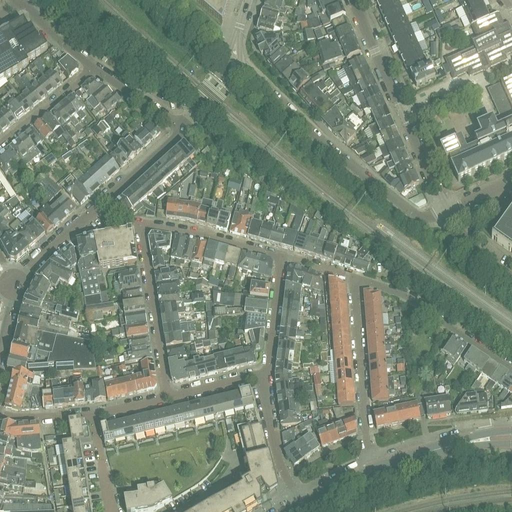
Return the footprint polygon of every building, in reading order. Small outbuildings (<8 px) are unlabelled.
[(195,0),(223,24),(230,0),(195,0)] [(285,11),(281,10),(282,5),(267,0),(266,2),(264,10),(279,14),(284,15),(285,11)] [(334,0),(313,0),(310,0),(307,0),(307,9),(311,9),(311,10),(323,6),(322,5),(334,0)] [(342,8),(338,0),(334,0),(322,5),(323,6),(311,10),(315,19),(317,18),(319,17),(319,18),(320,17),(342,8)] [(392,0),(378,6),(382,16),(401,7),(398,0),(392,0)] [(427,0),(426,1),(422,2),(422,4),(419,5),(421,9),(424,8),(429,6),(427,0)] [(479,0),(462,8),(466,17),(485,8),(481,0),(479,0)] [(432,12),(429,6),(424,8),(427,15),(432,12)] [(382,16),(386,25),(405,16),(401,7),(382,16)] [(328,19),(330,24),(346,17),(342,8),(320,17),(319,18),(321,22),(328,19)] [(466,17),(470,26),(471,26),(490,18),(485,8),(466,17)] [(300,10),(298,9),(296,9),(296,17),(298,17),(306,18),(305,17),(300,17),(300,10)] [(264,10),(261,19),(282,25),(285,25),(287,19),(282,18),(281,19),(278,18),(279,14),(264,10)] [(445,23),(444,21),(459,14),(457,10),(442,17),(437,19),(440,25),(445,23)] [(499,14),(495,16),(490,18),(471,26),(477,40),(472,42),(478,40),(480,39),(482,43),(487,40),(487,38),(489,37),(489,35),(509,26),(507,22),(503,24),(499,14)] [(386,25),(390,34),(409,25),(405,16),(386,25)] [(321,27),(317,18),(315,19),(306,22),(310,31),(312,31),(321,27)] [(273,34),(275,28),(280,30),(282,25),(261,19),(258,30),(261,31),(260,33),(265,34),(266,32),(273,34)] [(346,19),(332,25),(334,29),(326,32),(328,37),(350,28),(346,19)] [(27,62),(48,50),(42,41),(39,43),(31,29),(29,30),(23,22),(9,30),(0,35),(0,81),(28,65),(27,62)] [(300,23),(302,32),(305,32),(308,31),(306,22),(300,23)] [(390,34),(394,43),(413,35),(409,25),(390,34)] [(436,32),(440,40),(460,31),(458,26),(451,29),(450,26),(436,32)] [(452,77),(453,79),(453,80),(457,78),(457,77),(467,72),(469,77),(483,71),(490,68),(507,60),(505,56),(511,52),(511,34),(510,31),(511,30),(509,26),(489,35),(489,37),(487,38),(487,40),(482,43),(480,39),(478,40),(472,42),(474,47),(445,60),(452,75),(451,75),(452,77)] [(353,37),(350,28),(328,37),(330,40),(337,37),(339,42),(353,37)] [(308,31),(305,32),(307,42),(309,42),(315,40),(312,31),(310,31),(308,31)] [(418,35),(422,45),(429,42),(424,32),(418,35)] [(284,34),(255,38),(258,45),(256,46),(261,54),(263,54),(266,60),(279,49),(284,49),(286,48),(288,47),(288,45),(283,46),(282,37),(284,37),(284,34)] [(394,43),(398,52),(417,44),(413,35),(394,43)] [(357,45),(353,37),(339,42),(340,44),(343,51),(357,45)] [(316,44),(315,40),(309,42),(307,42),(305,43),(307,48),(307,49),(316,44)] [(318,50),(316,44),(307,49),(307,48),(305,50),(308,57),(311,56),(310,56),(318,50)] [(343,60),(342,57),(345,56),(343,51),(340,44),(338,45),(319,52),(323,67),(325,71),(336,68),(335,63),(343,60)] [(398,52),(402,61),(421,53),(417,44),(398,52)] [(346,60),(361,55),(357,45),(343,51),(345,56),(346,60)] [(48,52),(53,58),(59,52),(54,47),(48,52)] [(266,60),(274,68),(290,53),(286,48),(284,49),(279,49),(266,60)] [(318,52),(318,50),(310,56),(311,56),(315,63),(321,60),(317,52),(318,52)] [(407,71),(426,63),(421,53),(402,61),(407,71)] [(78,67),(64,55),(60,59),(63,63),(59,67),(69,79),(78,71),(78,67)] [(275,70),(282,78),(294,67),(295,66),(293,67),(286,59),(275,70)] [(363,59),(343,68),(347,78),(367,68),(363,59)] [(44,67),(38,60),(33,64),(35,68),(36,69),(36,68),(37,70),(55,90),(63,84),(52,71),(48,75),(42,68),(44,67)] [(440,61),(433,64),(410,74),(416,87),(435,79),(438,78),(435,70),(434,67),(441,64),(440,61)] [(282,78),(289,85),(300,75),(302,74),(295,66),(294,67),(282,78)] [(371,78),(367,68),(347,78),(351,87),(352,87),(357,85),(371,78)] [(40,81),(37,84),(47,97),(50,95),(55,90),(37,70),(33,74),(40,81)] [(328,73),(330,78),(334,84),(340,82),(335,71),(332,72),(328,73)] [(447,77),(446,75),(445,73),(439,75),(438,78),(437,78),(438,81),(447,77)] [(310,82),(302,74),(300,75),(289,85),(297,94),(310,82)] [(310,79),(312,84),(320,79),(318,75),(310,79)] [(13,80),(17,85),(25,94),(21,97),(32,110),(40,103),(20,80),(21,80),(18,77),(13,80)] [(40,103),(47,97),(37,84),(33,87),(25,77),(21,80),(20,80),(40,103)] [(376,88),(371,78),(357,85),(352,87),(349,88),(349,89),(342,92),(341,92),(344,96),(354,92),(356,96),(361,93),(362,94),(376,88)] [(499,117),(492,120),(477,127),(481,137),(463,145),(461,138),(453,142),(440,148),(446,162),(449,160),(451,166),(451,167),(458,182),(473,175),(511,157),(511,79),(500,85),(493,88),(488,90),(499,117)] [(322,97),(320,94),(326,89),(328,90),(333,85),(329,80),(325,84),(324,85),(304,102),(310,109),(323,98),(322,97)] [(86,102),(87,103),(103,88),(95,81),(91,81),(81,89),(90,99),(86,102)] [(311,84),(298,96),(304,102),(324,85),(325,84),(323,82),(320,85),(318,83),(314,88),(311,84)] [(8,84),(2,89),(3,90),(7,95),(13,91),(8,84)] [(87,103),(93,111),(113,95),(103,88),(87,103)] [(380,97),(376,88),(362,94),(362,95),(358,96),(356,97),(361,106),(380,97)] [(310,109),(316,115),(339,94),(337,91),(334,93),(331,90),(322,97),(323,98),(310,109)] [(316,115),(322,122),(335,110),(332,108),(340,101),(342,103),(345,101),(342,98),(340,95),(339,94),(316,115)] [(85,109),(74,95),(66,102),(77,115),(82,121),(86,117),(82,112),(85,109)] [(91,114),(94,118),(104,110),(107,114),(121,102),(113,95),(93,111),(94,112),(91,114)] [(8,96),(1,102),(17,122),(24,116),(11,99),(10,99),(8,96)] [(14,96),(11,99),(24,116),(32,110),(21,97),(17,100),(14,96)] [(385,108),(380,97),(361,106),(366,117),(371,115),(370,114),(385,108)] [(0,109),(0,117),(9,128),(17,122),(1,102),(0,103),(6,109),(2,112),(0,109)] [(66,102),(59,108),(71,124),(75,129),(79,133),(82,130),(74,118),(77,115),(66,102)] [(322,122),(332,133),(351,112),(342,103),(335,110),(322,122)] [(359,107),(354,103),(349,109),(352,112),(357,108),(359,107)] [(362,110),(359,107),(357,108),(352,112),(357,116),(362,110)] [(51,114),(68,135),(72,140),(76,137),(67,126),(71,124),(79,133),(75,129),(71,124),(59,108),(51,114)] [(390,119),(385,108),(370,114),(371,115),(375,125),(390,119)] [(115,111),(109,115),(110,117),(113,121),(119,116),(115,111)] [(332,133),(346,146),(357,134),(365,125),(351,112),(332,133)] [(46,119),(42,122),(57,140),(65,134),(49,115),(46,119)] [(0,132),(1,134),(9,128),(0,117),(0,132)] [(375,125),(380,135),(394,129),(390,119),(375,125)] [(104,121),(96,127),(102,133),(104,135),(110,129),(104,121)] [(34,128),(45,141),(48,138),(51,142),(53,141),(56,144),(58,141),(57,140),(42,122),(38,125),(34,128)] [(134,138),(143,149),(152,141),(143,131),(135,123),(132,127),(139,135),(134,138)] [(147,128),(143,131),(152,141),(160,134),(151,124),(149,126),(147,125),(145,126),(147,128)] [(92,131),(96,136),(97,137),(102,133),(96,127),(92,131)] [(32,129),(25,135),(36,149),(40,155),(43,158),(47,154),(40,145),(43,142),(32,129)] [(93,134),(89,129),(84,132),(88,138),(93,134)] [(399,139),(394,129),(380,135),(380,136),(375,138),(380,148),(399,139)] [(142,150),(126,133),(122,137),(124,139),(122,141),(123,143),(124,144),(135,156),(142,150)] [(25,135),(17,141),(32,161),(40,155),(36,149),(25,135)] [(404,151),(399,139),(380,148),(380,149),(379,149),(384,160),(390,157),(404,151)] [(17,141),(10,148),(20,161),(25,167),(32,161),(17,141)] [(76,146),(76,145),(72,141),(68,144),(71,149),(76,146)] [(351,150),(358,156),(370,149),(368,144),(372,142),(371,142),(366,144),(365,141),(361,142),(361,145),(351,150)] [(111,157),(121,169),(128,163),(115,147),(115,148),(112,145),(110,143),(107,146),(109,148),(107,149),(113,155),(111,157)] [(118,144),(115,147),(128,163),(135,156),(124,144),(123,143),(120,146),(118,144)] [(82,144),(78,147),(73,150),(76,154),(81,151),(85,148),(82,144)] [(184,144),(176,151),(186,162),(188,165),(189,166),(192,170),(196,167),(190,160),(194,156),(184,144)] [(10,148),(2,154),(13,168),(20,161),(10,148)] [(211,154),(211,153),(206,149),(201,154),(204,157),(211,154)] [(70,152),(66,155),(68,159),(73,156),(76,154),(73,150),(70,152)] [(360,159),(368,165),(376,160),(374,156),(378,154),(376,150),(360,159)] [(185,168),(188,165),(186,162),(176,151),(168,158),(178,170),(182,166),(185,168)] [(388,170),(389,171),(395,168),(409,162),(404,151),(390,157),(392,163),(386,165),(388,170)] [(0,155),(0,169),(5,175),(8,172),(12,176),(17,173),(13,168),(2,154),(0,155)] [(41,162),(44,165),(49,163),(52,166),(57,161),(51,155),(41,162)] [(119,170),(107,157),(99,164),(111,178),(119,170)] [(180,181),(173,174),(178,170),(168,158),(160,166),(177,184),(180,181)] [(409,162),(395,168),(396,171),(400,179),(414,174),(409,162)] [(99,164),(91,171),(104,184),(111,178),(99,164)] [(167,179),(174,186),(177,184),(160,166),(153,172),(163,183),(167,179)] [(72,197),(81,206),(85,202),(89,198),(77,184),(77,183),(63,169),(59,174),(66,182),(65,183),(70,188),(66,192),(71,198),(72,197)] [(91,171),(83,178),(97,191),(104,184),(91,171)] [(164,195),(158,188),(163,183),(153,172),(145,179),(161,197),(164,195)] [(391,185),(394,188),(395,188),(403,194),(405,192),(419,185),(414,174),(400,179),(394,182),(393,182),(391,185)] [(49,203),(61,192),(62,192),(45,175),(37,181),(37,182),(33,185),(31,186),(49,203)] [(384,180),(390,185),(393,182),(394,182),(395,181),(388,176),(384,180)] [(29,180),(33,185),(37,182),(37,181),(36,181),(32,177),(29,180)] [(89,198),(97,191),(83,178),(77,183),(77,184),(89,198)] [(151,193),(157,200),(161,197),(145,179),(138,186),(147,197),(151,193)] [(0,183),(6,192),(10,188),(5,180),(0,183)] [(230,180),(228,188),(227,190),(239,193),(242,184),(230,180)] [(245,180),(243,187),(250,189),(252,182),(245,180)] [(24,183),(14,190),(17,194),(27,187),(24,183)] [(179,193),(179,185),(171,193),(179,193)] [(138,186),(130,193),(141,206),(143,208),(148,211),(150,207),(144,203),(143,201),(147,197),(138,186)] [(6,192),(12,200),(15,198),(16,198),(16,197),(10,188),(6,192)] [(120,214),(135,215),(143,208),(141,206),(130,193),(122,200),(115,207),(120,214)] [(268,204),(277,206),(279,200),(270,197),(268,201),(269,201),(268,204)] [(0,208),(0,244),(9,262),(16,263),(29,251),(3,222),(11,215),(19,206),(21,205),(16,198),(15,198),(12,200),(1,208),(0,208)] [(64,198),(63,199),(57,205),(67,217),(75,209),(64,198)] [(249,216),(244,214),(239,236),(247,238),(254,214),(258,200),(253,199),(249,216)] [(196,224),(206,227),(210,212),(212,203),(213,202),(203,200),(201,208),(196,224)] [(206,227),(216,230),(222,210),(224,203),(218,201),(217,204),(212,203),(210,212),(206,227)] [(169,202),(166,219),(176,220),(179,204),(179,203),(169,202)] [(176,220),(186,221),(189,205),(179,204),(176,220)] [(47,208),(60,223),(67,217),(57,205),(50,211),(47,208)] [(193,223),(196,224),(201,208),(190,205),(189,205),(186,221),(193,223)] [(37,244),(45,237),(35,225),(36,224),(26,212),(25,213),(19,206),(11,215),(37,244)] [(235,212),(230,234),(239,236),(244,214),(240,213),(242,207),(237,206),(236,208),(235,212)] [(291,206),(288,214),(294,216),(296,217),(303,219),(304,214),(296,209),(295,209),(291,206)] [(54,229),(60,223),(47,208),(44,211),(42,209),(39,213),(40,214),(54,229)] [(46,236),(54,229),(40,214),(43,217),(39,221),(29,209),(26,212),(36,224),(46,236)] [(216,230),(226,233),(230,218),(225,216),(226,211),(222,210),(216,230)] [(511,210),(491,239),(511,253),(511,210)] [(247,238),(257,241),(262,226),(262,221),(260,220),(261,216),(254,214),(247,238)] [(29,251),(37,244),(11,215),(3,222),(29,251)] [(299,235),(294,251),(303,254),(313,222),(310,221),(305,237),(299,235)] [(303,254),(313,257),(319,237),(313,235),(316,225),(313,222),(303,254)] [(268,223),(267,227),(262,226),(257,241),(269,244),(274,229),(273,229),(274,225),(268,223)] [(275,229),(274,229),(269,244),(281,248),(285,232),(278,230),(279,226),(276,225),(275,229)] [(292,250),(297,235),(300,227),(293,226),(291,233),(285,232),(281,248),(292,250)] [(313,257),(323,260),(328,241),(324,240),(327,232),(322,229),(320,237),(319,237),(313,257)] [(119,233),(106,235),(108,242),(110,261),(111,267),(136,263),(132,235),(127,232),(119,233)] [(169,251),(171,236),(153,233),(148,238),(151,254),(162,252),(169,251)] [(77,242),(78,249),(79,263),(77,265),(79,275),(80,281),(83,294),(84,299),(86,309),(86,310),(109,306),(109,305),(103,274),(100,274),(99,269),(111,267),(110,261),(108,242),(106,235),(105,235),(93,237),(77,242)] [(323,260),(332,263),(338,247),(333,245),(335,238),(330,235),(328,241),(323,260)] [(175,267),(175,266),(179,267),(186,239),(175,237),(171,259),(176,261),(176,264),(170,263),(170,266),(175,267)] [(342,266),(352,270),(357,255),(358,252),(351,249),(353,239),(349,238),(347,250),(345,249),(344,251),(346,251),(342,266)] [(180,267),(180,266),(183,267),(184,262),(191,263),(197,242),(186,239),(179,267),(180,267)] [(200,269),(207,244),(197,242),(191,263),(189,269),(198,270),(198,269),(200,269)] [(212,268),(212,269),(219,247),(209,244),(204,262),(203,266),(206,267),(212,268)] [(60,256),(59,257),(71,269),(75,266),(74,250),(70,247),(60,256)] [(218,264),(225,266),(230,250),(219,247),(212,269),(212,270),(217,271),(218,264)] [(345,249),(338,247),(332,263),(342,266),(346,251),(344,251),(345,249)] [(368,267),(369,264),(362,263),(364,257),(368,251),(363,247),(358,252),(357,255),(352,270),(366,275),(367,272),(369,273),(370,267),(368,267)] [(232,281),(240,253),(230,250),(225,266),(230,268),(227,280),(232,281)] [(371,250),(367,254),(376,261),(379,257),(371,250)] [(156,270),(157,274),(154,275),(156,285),(182,282),(182,280),(178,280),(177,271),(165,273),(164,262),(168,262),(169,258),(163,259),(162,252),(151,254),(154,271),(156,270)] [(242,253),(237,270),(243,271),(243,275),(246,276),(252,256),(242,253)] [(257,275),(258,275),(262,259),(252,256),(246,276),(256,279),(257,275)] [(59,257),(50,266),(66,273),(71,269),(59,257)] [(262,280),(270,282),(273,265),(270,261),(262,259),(258,275),(263,277),(262,280)] [(73,277),(66,273),(50,266),(43,272),(68,286),(73,277)] [(288,270),(286,282),(286,283),(302,288),(302,287),(304,271),(292,268),(288,270)] [(312,294),(313,294),(312,292),(313,274),(304,271),(302,287),(306,289),(305,291),(311,293),(312,294)] [(43,272),(36,279),(57,291),(64,295),(68,286),(43,272)] [(140,290),(138,272),(113,276),(115,284),(114,284),(115,294),(120,293),(140,290)] [(323,297),(322,277),(313,274),(312,292),(313,294),(323,297)] [(36,279),(31,289),(47,297),(49,292),(55,294),(57,291),(36,279)] [(328,279),(330,297),(346,295),(346,288),(343,288),(342,283),(328,279)] [(156,285),(158,295),(180,293),(179,285),(183,284),(182,282),(156,285)] [(286,283),(285,294),(300,298),(301,289),(302,288),(286,283)] [(251,285),(250,293),(244,293),(243,295),(241,295),(241,296),(242,296),(268,300),(270,288),(251,285)] [(31,289),(27,297),(63,310),(66,303),(47,297),(31,289)] [(120,303),(142,300),(140,290),(120,293),(122,293),(123,299),(119,300),(120,303)] [(364,293),(365,306),(381,304),(380,300),(380,294),(373,295),(372,292),(364,293)] [(158,295),(159,306),(186,305),(185,302),(182,303),(180,293),(158,295)] [(240,297),(224,295),(213,293),(212,298),(212,303),(213,312),(214,320),(221,319),(221,320),(240,317),(245,316),(266,319),(268,300),(242,296),(241,296),(240,297)] [(285,294),(284,304),(301,307),(302,298),(300,298),(285,294)] [(330,297),(331,308),(347,307),(346,295),(330,297)] [(27,297),(23,308),(42,313),(43,311),(48,313),(59,317),(59,318),(77,323),(79,315),(63,310),(27,297)] [(142,302),(118,306),(120,317),(119,317),(144,314),(142,302)] [(284,304),(282,313),(300,315),(301,307),(284,304)] [(365,306),(365,317),(381,316),(381,304),(365,306)] [(114,311),(113,305),(109,305),(109,306),(86,310),(88,323),(93,322),(99,321),(103,321),(102,319),(111,317),(111,312),(114,311)] [(159,306),(161,318),(185,314),(183,305),(186,305),(159,306)] [(324,319),(324,312),(318,311),(318,307),(311,305),(310,310),(317,311),(318,318),(320,318),(324,319)] [(331,308),(331,319),(348,317),(347,307),(331,308)] [(69,332),(71,324),(52,319),(42,316),(22,311),(18,328),(37,333),(57,337),(59,329),(69,332)] [(207,322),(214,322),(214,320),(213,312),(206,313),(205,313),(205,317),(207,318),(207,322)] [(282,313),(281,322),(299,324),(300,315),(282,313)] [(121,329),(146,325),(144,314),(119,317),(121,329)] [(163,328),(183,324),(183,322),(179,323),(178,315),(185,314),(161,318),(163,328)] [(244,334),(245,335),(264,331),(266,319),(245,316),(240,317),(239,324),(246,325),(245,332),(244,334)] [(365,317),(366,327),(382,326),(381,316),(365,317)] [(331,319),(332,330),(349,329),(348,317),(331,319)] [(281,322),(280,331),(298,333),(299,324),(281,322)] [(163,328),(164,338),(188,333),(187,324),(183,324),(163,328)] [(325,327),(320,326),(316,326),(316,334),(325,335),(325,327)] [(366,327),(367,339),(383,337),(382,331),(382,326),(366,327)] [(90,335),(89,329),(84,327),(82,333),(90,335)] [(127,340),(148,336),(146,327),(111,332),(112,338),(126,336),(127,340)] [(10,359),(32,365),(31,365),(35,365),(41,365),(47,365),(61,364),(73,364),(73,372),(76,372),(96,371),(91,344),(57,337),(37,333),(18,328),(13,345),(10,359)] [(332,330),(333,341),(350,340),(349,329),(332,330)] [(245,335),(245,338),(247,345),(250,344),(251,347),(252,347),(252,348),(254,354),(262,351),(264,331),(245,335)] [(279,341),(295,342),(295,338),(303,339),(304,334),(298,333),(280,331),(279,341)] [(92,347),(104,345),(102,333),(96,334),(90,335),(92,347)] [(166,348),(182,345),(182,341),(190,339),(190,333),(188,334),(188,333),(164,338),(166,348)] [(389,340),(389,343),(384,343),(383,337),(367,339),(368,350),(391,348),(394,347),(393,340),(389,340)] [(442,360),(445,362),(459,342),(451,337),(441,352),(445,355),(442,360)] [(148,338),(120,343),(120,347),(128,346),(129,352),(150,349),(148,338)] [(333,341),(334,351),(350,350),(350,340),(333,341)] [(453,367),(466,347),(459,342),(445,362),(453,367)] [(194,345),(196,352),(203,350),(203,349),(202,343),(194,345)] [(279,343),(278,353),(294,355),(295,348),(299,348),(300,345),(279,343)] [(167,350),(168,361),(186,357),(185,346),(167,350)] [(243,350),(242,350),(246,366),(256,364),(254,354),(252,348),(252,347),(251,347),(251,348),(243,350)] [(368,350),(369,358),(385,357),(384,353),(391,352),(391,348),(368,350)] [(123,355),(124,364),(152,360),(150,349),(129,352),(127,352),(127,354),(123,355)] [(242,350),(233,353),(237,369),(246,366),(242,350)] [(334,351),(335,358),(335,362),(351,361),(350,350),(334,351)] [(465,370),(468,373),(480,356),(471,350),(463,362),(469,366),(465,370)] [(233,353),(223,355),(227,371),(237,369),(233,353)] [(278,353),(276,363),(296,366),(298,366),(298,361),(293,361),(294,355),(278,353)] [(223,355),(213,358),(217,374),(227,371),(223,355)] [(476,370),(481,374),(489,362),(480,356),(468,373),(472,376),(476,370)] [(369,358),(369,367),(392,365),(392,361),(385,361),(385,357),(369,358)] [(213,358),(204,361),(207,376),(217,374),(213,358)] [(187,359),(183,360),(184,364),(188,381),(198,379),(193,362),(197,361),(197,360),(192,361),(192,364),(189,365),(187,359)] [(183,364),(169,367),(171,381),(176,384),(188,381),(184,364),(183,360),(183,364)] [(197,360),(197,361),(193,362),(198,379),(207,376),(204,361),(198,362),(197,360)] [(7,371),(14,373),(25,376),(32,375),(40,374),(57,373),(73,372),(73,364),(61,364),(47,365),(41,365),(35,365),(31,365),(29,366),(27,365),(9,361),(7,371)] [(335,362),(335,363),(336,374),(352,372),(351,361),(335,362)] [(152,362),(141,365),(143,375),(147,392),(154,390),(156,385),(152,362)] [(481,374),(491,381),(499,369),(489,362),(481,374)] [(276,363),(275,374),(291,375),(292,369),(296,369),(296,366),(276,363)] [(303,366),(304,374),(310,373),(309,369),(314,368),(313,364),(309,365),(303,365),(303,366)] [(369,367),(370,376),(386,375),(386,370),(392,370),(392,365),(369,367)] [(495,385),(499,388),(507,375),(499,369),(491,381),(485,390),(490,393),(495,385)] [(353,383),(352,372),(336,374),(330,374),(331,385),(337,385),(353,383)] [(14,373),(11,384),(39,389),(42,389),(40,374),(32,375),(25,376),(14,373)] [(143,375),(135,377),(135,373),(133,374),(138,394),(147,392),(143,375)] [(113,378),(112,374),(102,375),(103,380),(111,379),(112,383),(105,385),(108,401),(118,399),(113,378)] [(131,379),(124,380),(128,396),(138,394),(133,374),(130,374),(131,379)] [(276,387),(296,384),(299,383),(299,379),(291,380),(291,376),(291,375),(275,374),(275,377),(276,387)] [(370,376),(371,385),(393,383),(393,378),(386,379),(386,375),(370,376)] [(503,401),(508,394),(511,387),(511,378),(507,375),(499,388),(504,391),(499,399),(503,401)] [(124,380),(117,382),(116,378),(113,378),(118,399),(128,396),(124,380)] [(313,392),(312,381),(306,382),(302,383),(303,393),(306,393),(313,392)] [(476,381),(471,389),(478,391),(481,385),(476,381)] [(57,382),(52,382),(45,383),(46,391),(42,391),(43,409),(54,408),(53,392),(52,388),(57,388),(57,382)] [(77,384),(72,385),(74,406),(84,405),(82,383),(80,384),(77,384)] [(82,383),(84,405),(106,401),(103,383),(92,385),(92,387),(83,389),(82,383)] [(337,385),(337,396),(354,395),(353,383),(337,385)] [(371,385),(371,394),(394,391),(393,383),(371,385)] [(40,402),(39,389),(11,384),(8,395),(40,402)] [(276,387),(277,396),(293,394),(292,386),(296,386),(296,384),(276,387)] [(405,403),(406,407),(405,407),(409,423),(420,420),(419,418),(425,417),(422,399),(420,399),(418,391),(422,386),(419,384),(414,392),(416,404),(410,406),(409,402),(405,403)] [(72,390),(63,391),(64,407),(74,406),(72,385),(72,390)] [(54,408),(64,407),(63,391),(53,392),(54,408)] [(250,391),(239,394),(240,396),(244,414),(247,427),(252,426),(252,424),(258,423),(250,391)] [(372,403),(388,401),(388,397),(394,396),(394,391),(371,394),(372,403)] [(480,393),(481,397),(476,398),(478,412),(488,411),(487,409),(489,409),(489,404),(487,404),(486,397),(485,397),(485,392),(480,393)] [(239,394),(230,396),(235,416),(244,414),(240,396),(239,394)] [(277,396),(279,406),(298,404),(298,401),(294,402),(293,394),(277,396)] [(41,410),(40,402),(8,395),(5,409),(18,412),(41,410)] [(334,400),(338,400),(338,407),(355,406),(354,395),(337,396),(333,396),(334,400)] [(230,396),(220,399),(225,419),(235,416),(230,396)] [(456,410),(455,412),(457,415),(478,412),(476,398),(476,396),(466,397),(456,410)] [(511,397),(503,406),(501,406),(501,409),(511,408),(511,397)] [(448,398),(436,400),(439,417),(451,415),(448,398)] [(215,421),(224,419),(225,419),(220,399),(210,401),(215,421)] [(424,402),(427,419),(439,417),(436,400),(430,401),(424,402)] [(210,401),(200,404),(205,424),(215,421),(210,401)] [(200,404),(190,406),(195,426),(205,424),(200,404)] [(279,406),(280,417),(299,414),(298,406),(298,404),(279,406)] [(190,406),(180,409),(185,429),(195,426),(190,406)] [(405,407),(395,409),(398,425),(409,423),(405,407)] [(180,409),(170,411),(175,431),(185,429),(180,409)] [(337,424),(333,426),(339,442),(347,439),(337,409),(332,410),(337,424)] [(346,421),(341,409),(337,409),(347,439),(357,435),(355,418),(346,421)] [(384,411),(387,427),(398,425),(395,409),(389,410),(384,411)] [(170,411),(160,413),(165,434),(175,431),(170,411)] [(384,411),(373,414),(376,430),(387,427),(384,411)] [(160,413),(150,416),(155,436),(165,434),(160,413)] [(296,419),(296,415),(299,414),(280,417),(281,426),(297,425),(300,422),(300,418),(296,419)] [(150,416),(140,418),(145,439),(155,436),(150,416)] [(140,418),(130,421),(135,441),(145,439),(140,418)] [(313,425),(311,420),(303,424),(305,428),(313,425)] [(130,421),(121,423),(126,444),(135,441),(130,421)] [(326,421),(322,422),(330,445),(339,442),(333,426),(329,427),(326,421)] [(86,422),(68,423),(70,434),(88,431),(86,422)] [(316,432),(321,448),(330,445),(322,422),(318,424),(321,430),(316,432)] [(121,423),(111,426),(116,446),(126,444),(121,423)] [(303,424),(298,427),(301,433),(306,430),(305,428),(303,424)] [(16,426),(2,425),(0,431),(0,439),(8,442),(16,444),(16,453),(32,455),(41,454),(39,425),(16,426)] [(106,449),(116,446),(111,426),(100,428),(106,449)] [(276,483),(269,456),(262,427),(259,428),(248,430),(238,433),(250,481),(196,511),(251,511),(261,506),(260,496),(276,483)] [(295,446),(294,428),(282,434),(283,440),(288,439),(293,447),(284,453),(287,457),(286,457),(294,467),(304,460),(294,446),(295,446)] [(70,434),(72,444),(80,443),(90,442),(88,431),(70,434)] [(310,435),(302,441),(311,454),(319,449),(310,435)] [(0,448),(16,453),(16,444),(8,442),(0,439),(0,448)] [(302,441),(295,446),(294,446),(304,460),(311,454),(302,441)] [(62,446),(64,456),(81,453),(80,443),(72,444),(72,445),(62,446)] [(0,448),(0,458),(14,462),(27,462),(31,462),(32,455),(16,453),(0,448)] [(64,456),(65,466),(83,463),(81,453),(64,456)] [(0,458),(0,468),(2,469),(1,473),(10,475),(9,480),(25,481),(27,462),(14,462),(0,458)] [(65,466),(67,476),(85,473),(83,463),(65,466)] [(445,468),(446,476),(456,475),(455,467),(445,468)] [(0,468),(0,477),(9,480),(10,475),(1,473),(2,469),(0,468)] [(67,476),(69,486),(86,483),(85,473),(67,476)] [(0,477),(0,486),(6,488),(24,490),(24,489),(32,489),(32,490),(47,491),(46,491),(46,485),(45,485),(45,481),(36,480),(36,483),(25,482),(25,481),(9,480),(0,477)] [(69,486),(70,496),(88,493),(86,483),(69,486)] [(0,486),(0,496),(4,497),(38,500),(38,499),(23,498),(24,490),(6,488),(0,486)] [(154,488),(147,489),(137,491),(138,497),(124,499),(126,511),(153,511),(172,501),(163,486),(156,491),(154,488)] [(47,491),(32,490),(32,495),(35,495),(35,498),(47,499),(47,491)] [(70,496),(72,506),(89,503),(88,493),(70,496)] [(0,505),(4,506),(47,507),(43,506),(43,502),(38,502),(38,500),(4,497),(0,496),(0,505)] [(72,506),(72,511),(90,511),(89,503),(72,506)]
